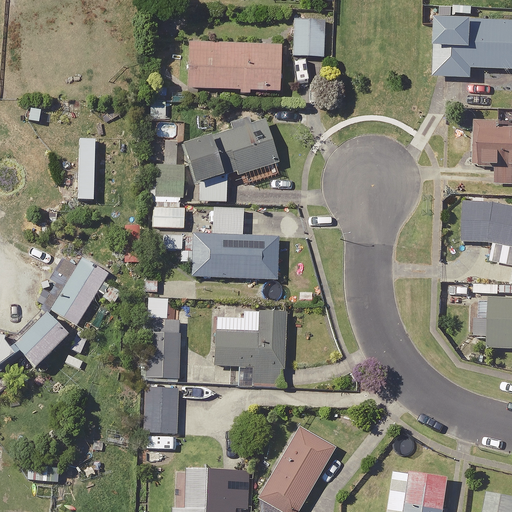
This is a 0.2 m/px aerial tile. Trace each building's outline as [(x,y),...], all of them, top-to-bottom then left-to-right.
[(325,22),(295,21),(293,61),(322,63),(325,22)] [(511,24),(439,21),(437,81),(471,83),(472,72),(511,74),(511,24)] [(282,50),(191,46),(188,93),(279,98),(282,50)] [(182,154),(196,194),(199,192),(199,207),(226,208),(227,183),(278,165),(264,125),(182,154)] [(500,130),(476,129),(474,170),(498,171),(497,185),(511,185),(511,134),(500,133),(500,130)] [(176,172),(177,147),(163,147),(162,172),(158,172),(156,196),(183,197),(184,173),(176,172)] [(186,209),(154,207),(153,233),(184,235),(186,209)] [(511,212),(468,207),(463,244),(511,249),(511,212)] [(244,213),(214,211),(213,240),(196,239),(194,279),(275,283),(277,245),(242,243),(244,213)] [(109,277),(83,262),(52,315),(78,331),(109,277)] [(511,306),(493,306),(492,314),(478,313),(477,339),(491,339),(491,350),(511,350),(511,306)] [(182,313),(147,311),(142,382),(177,384),(182,313)] [(286,321),(255,319),(254,327),(218,325),(215,370),(255,372),(254,387),(282,388),(286,321)] [(73,342),(54,321),(18,355),(37,376),(73,342)] [(82,359),(93,328),(82,324),(71,355),(82,359)] [(0,379),(16,366),(6,344),(0,342),(0,379)] [(175,438),(177,395),(146,394),(144,436),(175,438)] [(259,511),(302,511),(335,451),(297,432),(260,502),(259,511)] [(58,488),(59,471),(29,469),(28,486),(58,488)] [(236,511),(247,511),(249,478),(187,475),(185,511),(234,511),(235,511),(236,511)] [(445,511),(449,484),(411,479),(407,511),(445,511)] [(511,511),(511,503),(490,499),(487,511),(511,511)]
